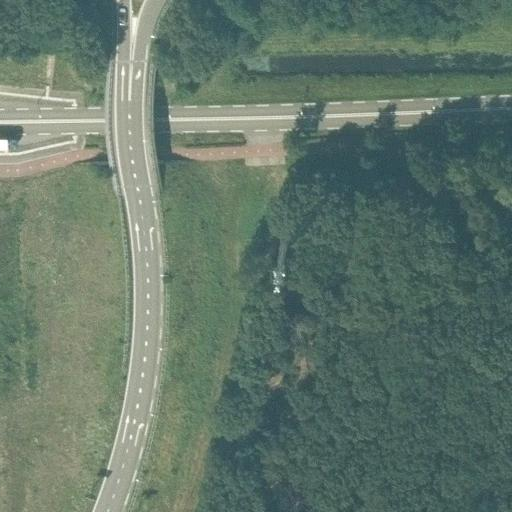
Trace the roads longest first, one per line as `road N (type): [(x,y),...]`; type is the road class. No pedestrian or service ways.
road 1 (secondary): [(0,123),(511,109)]
road 2 (secondary): [(107,511),(127,452),(147,337),(125,58)]
